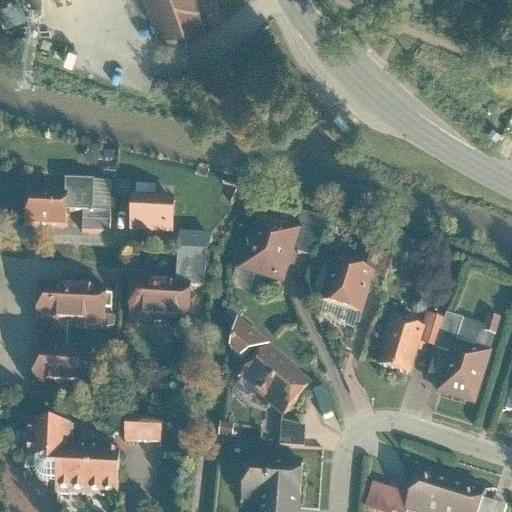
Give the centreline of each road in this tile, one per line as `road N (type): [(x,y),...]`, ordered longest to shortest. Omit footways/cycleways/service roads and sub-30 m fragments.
road 1 (residential): [(335,511),(345,439),(360,435),(390,428),(511,466)]
road 2 (secondary): [(411,120),(340,62),(295,0)]
